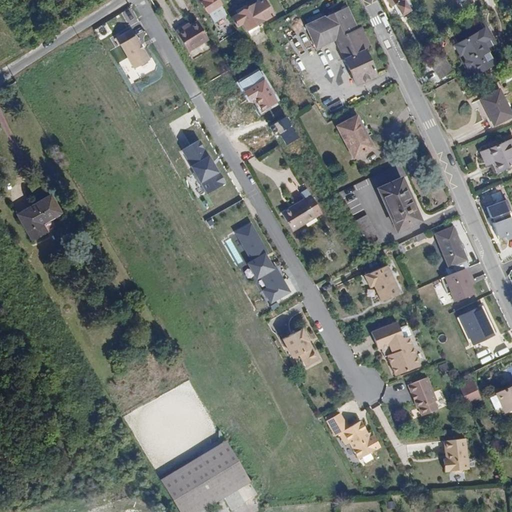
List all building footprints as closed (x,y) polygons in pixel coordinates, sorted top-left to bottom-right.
[(223,5),(219,0),(202,0),(206,6),(204,8),(208,15),(223,5)] [(275,15),(265,0),(257,0),(248,6),(246,3),(236,9),(238,12),(231,17),(238,28),(242,25),(247,33),(275,15)] [(404,16),(413,11),(406,0),(388,0),(392,6),(396,4),(404,16)] [(337,39),(358,84),(379,74),(367,48),(371,46),(363,27),(358,29),(348,7),(307,25),(318,48),(337,39)] [(198,20),(177,33),(189,53),(210,40),(198,20)] [(487,26),(455,45),(474,77),(496,63),(488,49),(497,44),(487,26)] [(132,28),(116,37),(120,44),(134,68),(150,59),(136,35),(132,28)] [(454,72),(441,51),(428,59),(441,80),(454,72)] [(277,102),(258,70),(236,83),(248,104),(253,101),(260,112),(277,102)] [(511,110),(500,86),(478,97),(495,128),(511,119),(511,110)] [(358,114),(336,126),(354,160),(376,148),(358,114)] [(299,137),(286,117),(273,125),(286,145),(299,137)] [(183,150),(181,151),(206,195),(226,184),(200,140),(199,141),(193,131),(177,139),(183,150)] [(511,166),(511,138),(480,153),(486,167),(492,165),(496,174),(511,166)] [(404,176),(378,188),(398,233),(425,222),(404,176)] [(64,214),(52,194),(16,214),(33,242),(49,233),(44,225),(64,214)] [(281,211),(290,227),(314,212),(304,194),(293,200),(294,203),(281,211)] [(507,200),(487,207),(491,218),(493,218),(495,223),(493,223),(500,240),(507,237),(509,240),(511,238),(511,219),(509,212),(511,212),(507,200)] [(367,216),(355,222),(368,244),(380,238),(367,216)] [(251,224),(234,234),(249,261),(245,263),(255,280),(257,280),(271,304),(291,293),(276,266),(272,268),(265,256),(268,254),(251,224)] [(467,259),(452,226),(434,234),(448,267),(467,259)] [(400,293),(385,263),(363,274),(368,285),(372,283),(381,302),(400,293)] [(466,268),(444,277),(455,303),(477,294),(473,283),(475,282),(469,267),(466,268)] [(496,336),(483,306),(458,316),(471,347),(496,336)] [(411,336),(404,338),(398,323),(372,333),(378,349),(383,347),(394,377),(422,366),(411,336)] [(320,361),(303,329),(284,340),(294,359),(300,356),(307,368),(320,361)] [(440,366),(443,374),(451,371),(448,363),(440,366)] [(418,407),(422,415),(438,409),(434,401),(436,400),(427,377),(407,384),(417,408),(418,407)] [(475,384),(457,392),(464,406),(481,398),(475,384)] [(511,386),(496,393),(505,413),(511,410),(511,386)] [(362,420),(350,427),(341,413),(326,422),(334,435),(338,433),(346,446),(350,444),(360,460),(382,447),(374,434),(371,436),(362,420)] [(462,473),(462,470),(469,469),(466,439),(445,441),(446,452),(448,454),(449,459),(444,459),(446,472),(454,470),(455,473),(462,473)] [(225,441),(160,479),(180,511),(201,511),(224,498),(238,490),(249,483),(225,441)] [(238,490),(224,498),(232,511),(246,504),(238,490)]
